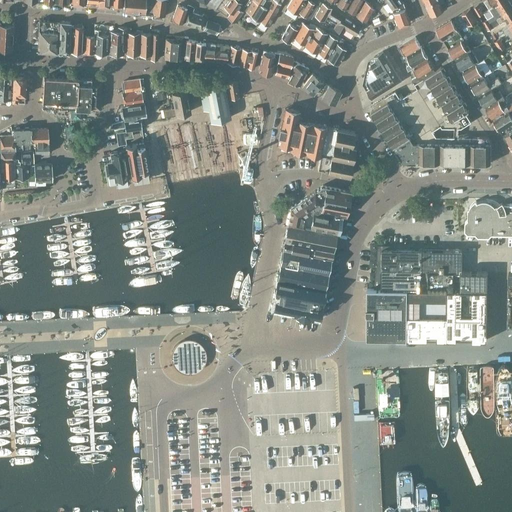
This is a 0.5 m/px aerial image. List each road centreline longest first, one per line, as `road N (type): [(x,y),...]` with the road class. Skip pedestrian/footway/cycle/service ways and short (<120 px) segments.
road 1 (residential): [(22,10),(247,40)]
road 2 (unclassified): [(251,339),(208,392),(162,409),(164,511)]
road 3 (residential): [(501,181),(495,142),(422,26)]
road 4 (unclassified): [(342,355),(511,344)]
road 5 (unclassified): [(349,511),(342,355)]
road 6 (unclassified): [(251,339),(275,223),(264,187)]
road 7 (unclassified): [(281,85),(235,71),(144,67)]
road 8 (unclassified): [(329,338),(351,253),(372,214)]
road 9 (unclassified): [(264,187),(307,173),(358,184),(381,203)]
